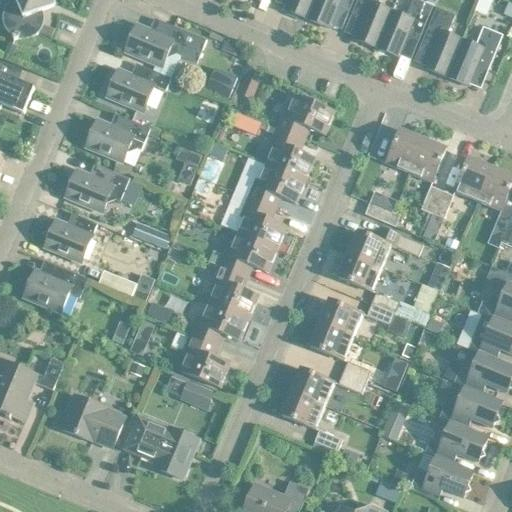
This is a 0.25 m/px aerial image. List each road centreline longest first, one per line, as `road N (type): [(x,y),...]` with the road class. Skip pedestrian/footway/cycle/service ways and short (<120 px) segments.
road 1 (residential): [(106,0),(0,255),(0,460),(129,511)]
road 2 (residential): [(201,511),(376,84)]
road 3 (residential): [(376,84),(172,0)]
road 4 (residential): [(504,138),(376,84)]
